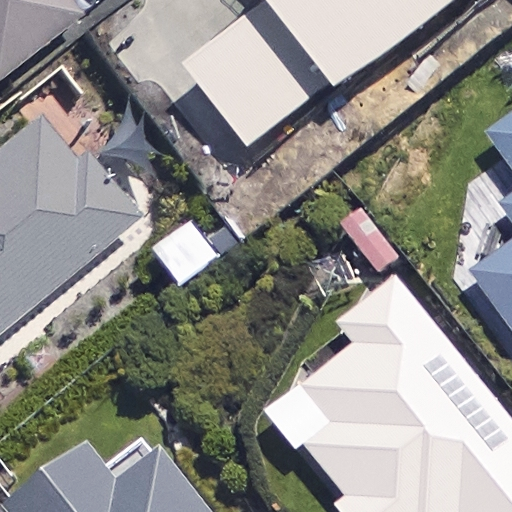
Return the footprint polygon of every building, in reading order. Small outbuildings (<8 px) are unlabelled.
[(0,0),(0,75),(72,23),(55,0),(0,0)] [(256,0),(265,12),(185,72),(251,160),(464,0),(256,0)] [(511,117),(484,138),(511,176),(511,199),(498,210),(511,229),(511,245),(469,278),(511,336),(511,117)] [(66,170),(26,120),(0,141),(0,331),(132,226),(79,160),(66,170)] [(511,511),(511,425),(394,278),(335,325),(351,345),(261,417),(291,454),(300,446),(342,499),(331,509),(333,511),(511,511)] [(197,511),(158,460),(115,494),(83,453),(6,511),(197,511)]
